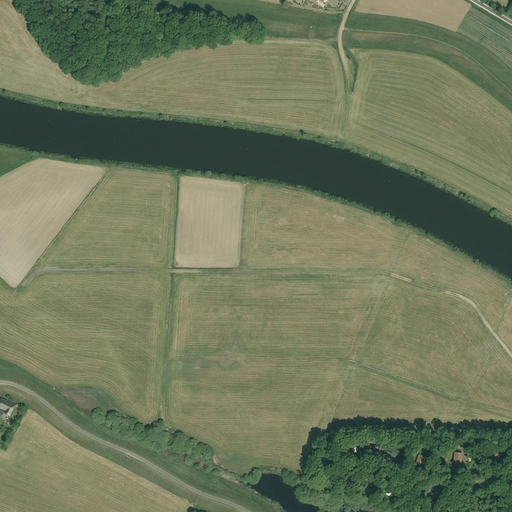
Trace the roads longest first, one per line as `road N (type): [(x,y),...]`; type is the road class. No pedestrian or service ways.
road 1 (unclassified): [(246,511),(89,436),(32,393),(0,382)]
road 2 (track): [(511,464),(501,496),(487,500),(452,473),(353,480),(343,469),(345,456)]
